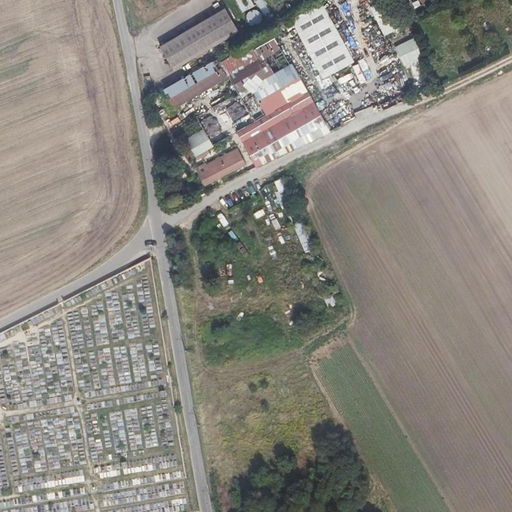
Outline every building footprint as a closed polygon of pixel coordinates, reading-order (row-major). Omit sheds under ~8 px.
[(236,0),(242,12),(254,6),(251,0),(236,0)] [(322,0),(295,14),(325,72),(353,58),(322,0)] [(158,42),(171,66),(238,28),(224,5),(158,42)] [(219,60),(216,55),(163,86),(172,102),(226,72),(236,91),(245,106),(252,119),(235,129),(254,165),(295,143),(330,129),(293,65),(291,66),(271,31),(219,60)] [(203,130),(245,106),(236,91),(194,114),(203,130)] [(252,119),(245,106),(203,130),(187,139),(194,152),(209,143),(217,139),(235,129),(252,119)] [(200,174),(204,182),(234,167),(229,158),(217,165),(212,157),(204,163),(207,170),(200,174)] [(171,174),(168,168),(158,173),(159,181),(171,174)] [(319,261),(283,180),(275,183),(311,264),(319,261)]
